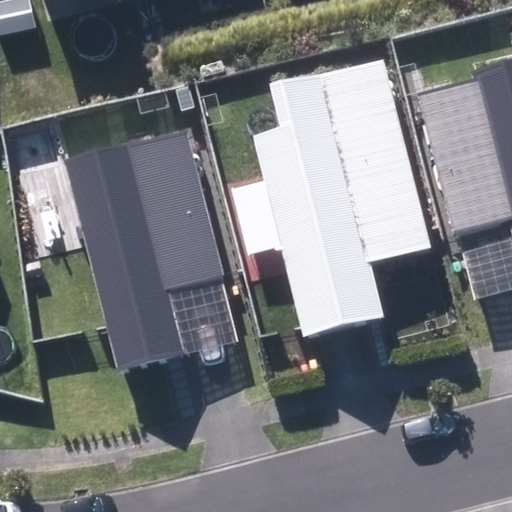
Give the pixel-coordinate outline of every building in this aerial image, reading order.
[(300,327),(303,336),(344,326),(384,317),(370,262),(431,247),(383,59),(269,84),(280,126),(253,136),(300,327)] [(511,214),(511,219),(511,61),(473,71),(475,79),(420,93),(454,228),(457,227),(511,214)] [(106,327),(116,368),(182,352),(166,288),(222,274),(187,130),(64,160),(106,327)] [(511,219),(511,214),(457,227),(474,298),(502,292),(511,289),(511,219)] [(222,274),(166,288),(182,352),(183,355),(211,348),(239,341),(222,274)]
